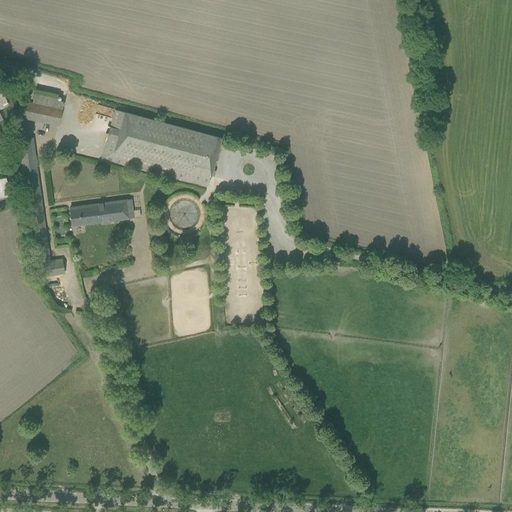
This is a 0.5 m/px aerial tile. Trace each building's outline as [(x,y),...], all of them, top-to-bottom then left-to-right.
[(0,114),(0,110),(9,106),(0,87),(0,142),(3,141),(0,134),(0,120),(2,120),(0,114)] [(58,127),(62,109),(20,100),(16,120),(21,121),(22,119),(58,127)] [(101,158),(207,186),(209,177),(211,177),(221,139),(114,111),(101,158)] [(17,139),(18,148),(12,148),(17,181),(22,180),(36,278),(64,274),(62,258),(50,260),(33,137),(29,138),(27,127),(16,129),(18,139),(17,139)] [(80,150),(101,155),(102,149),(81,145),(80,150)] [(0,178),(0,197),(10,195),(5,177),(0,178)] [(134,218),(131,200),(70,208),(72,226),(134,218)]
